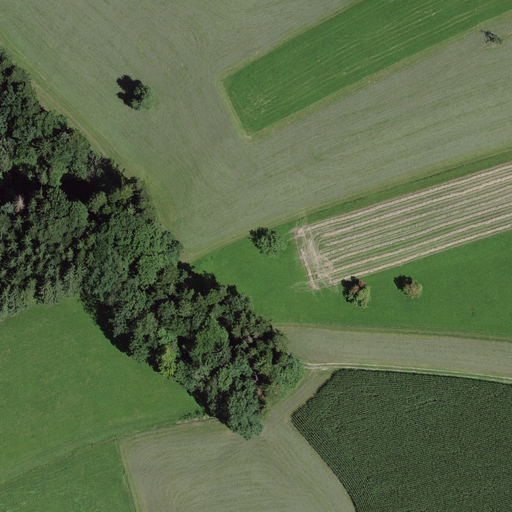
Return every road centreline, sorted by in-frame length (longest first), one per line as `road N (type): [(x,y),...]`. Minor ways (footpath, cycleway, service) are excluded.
road 1 (track): [(0,219),(67,265),(201,397)]
road 2 (track): [(292,360),(511,379)]
